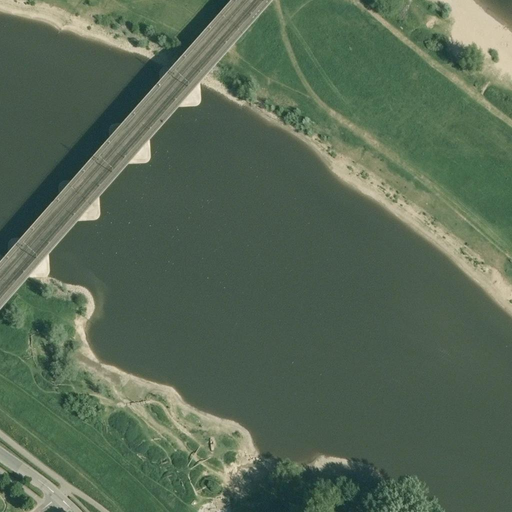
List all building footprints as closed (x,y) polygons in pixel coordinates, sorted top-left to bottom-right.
[(225,21),(220,22),(220,27),(232,38),(237,37),(236,32),(225,21)] [(174,79),(169,79),(170,84),(181,95),(186,95),(186,89),(174,79)] [(124,136),(119,136),(119,141),(131,152),(136,152),(136,147),(124,136)] [(74,193),(69,193),(69,198),(81,209),(86,209),(85,204),(74,193)] [(23,250),(18,250),(18,255),(30,266),(35,266),(35,261),(23,250)]
